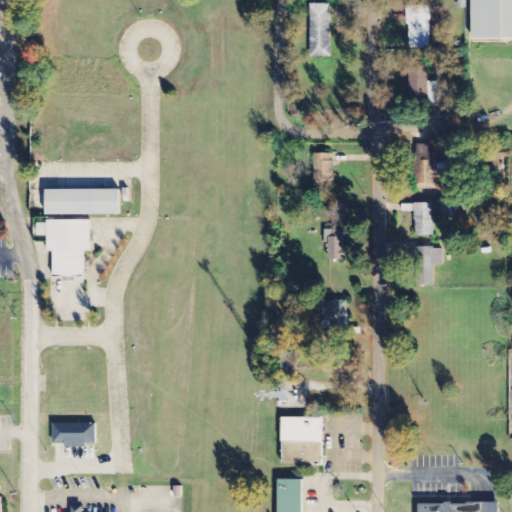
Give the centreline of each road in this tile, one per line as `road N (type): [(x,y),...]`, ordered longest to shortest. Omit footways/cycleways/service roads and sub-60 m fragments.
road 1 (residential): [(376,511),(374,0)]
road 2 (residential): [(151,52),(150,204),(114,301),(124,474)]
road 3 (residential): [(30,511),(30,282)]
road 4 (residential): [(459,125),(377,134),(302,133),(285,125)]
road 5 (residential): [(285,125),(280,0)]
